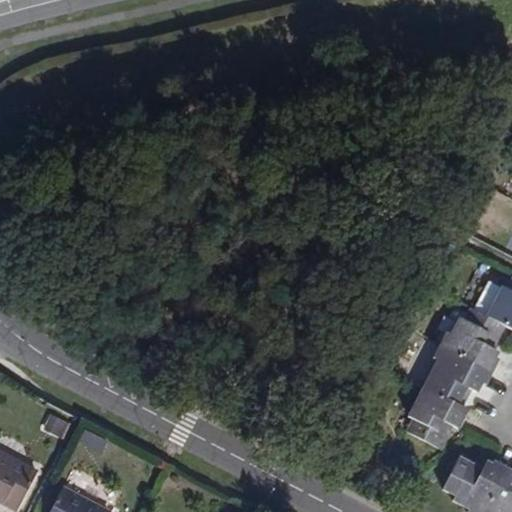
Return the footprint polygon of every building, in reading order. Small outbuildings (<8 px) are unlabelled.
[(480,280),(466,309),(497,324),(511,330),(511,274),(507,272),(500,285),(495,284),(494,286),(480,280)] [(497,324),(466,309),(465,308),(460,319),(456,318),(441,350),(484,370),(495,349),(487,346),(497,324)] [(484,370),(441,350),(421,389),(455,406),(465,387),(475,391),(484,370)] [(465,411),(455,406),(421,389),(407,419),(411,421),(405,434),(436,449),(447,425),(456,429),(465,411)] [(50,415),(44,430),(64,438),(70,423),(50,415)] [(0,503),(16,511),(17,511),(38,475),(0,454),(0,503)] [(449,501),(471,511),(481,511),(501,472),(482,464),(479,470),(456,459),(441,490),(451,496),(449,501)] [(511,511),(511,477),(501,472),(481,511),(511,511)] [(105,511),(64,490),(52,511),(105,511)]
